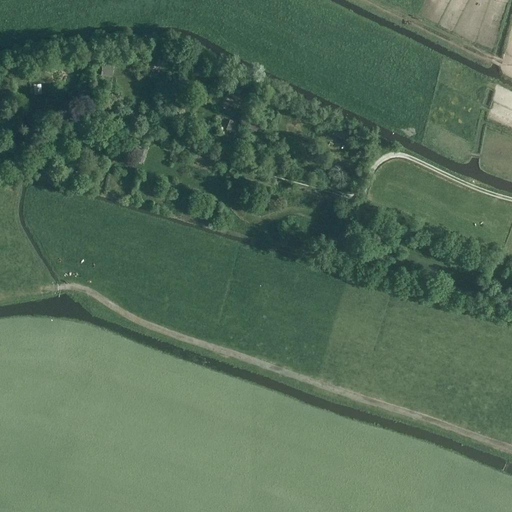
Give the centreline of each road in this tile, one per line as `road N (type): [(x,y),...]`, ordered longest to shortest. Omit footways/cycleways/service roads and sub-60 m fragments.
road 1 (track): [(0,110),(55,103),(353,195),(368,189),(386,159),(401,156),(511,200)]
road 2 (track): [(0,296),(66,287),(181,340),(511,447)]
